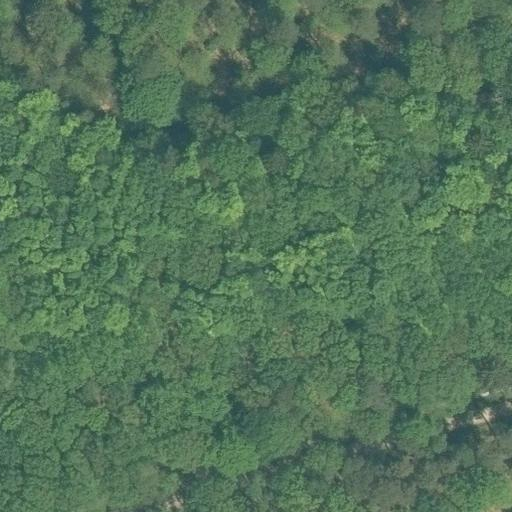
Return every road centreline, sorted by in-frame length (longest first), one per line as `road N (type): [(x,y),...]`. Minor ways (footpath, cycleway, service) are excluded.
road 1 (track): [(0,102),(450,360),(510,407)]
road 2 (track): [(145,511),(510,407)]
